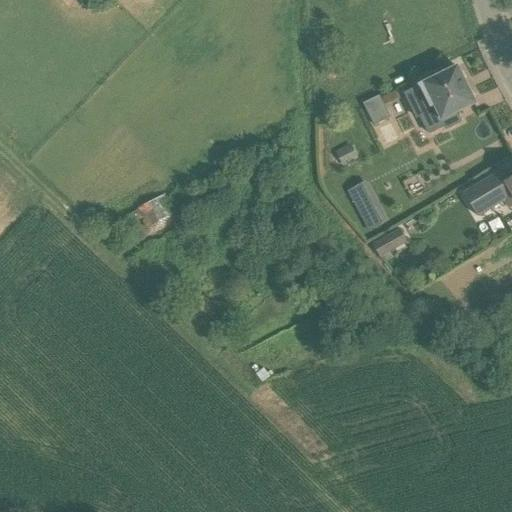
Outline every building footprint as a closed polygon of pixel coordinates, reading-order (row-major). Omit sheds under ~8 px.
[(422,87),(406,94),(418,118),(420,117),(430,135),(445,127),(447,131),(463,123),(458,114),(477,104),(476,101),(475,95),(471,91),(466,81),(467,78),(464,72),(461,72),(459,68),(421,86),(422,87)] [(364,104),(376,125),(391,117),(380,96),(364,104)] [(511,179),(510,181),(504,171),(465,195),(479,217),(507,201),(511,208),(511,207),(511,179)] [(385,223),(375,203),(360,211),(371,230),(385,223)] [(401,230),(373,244),(379,257),(407,242),(401,230)]
